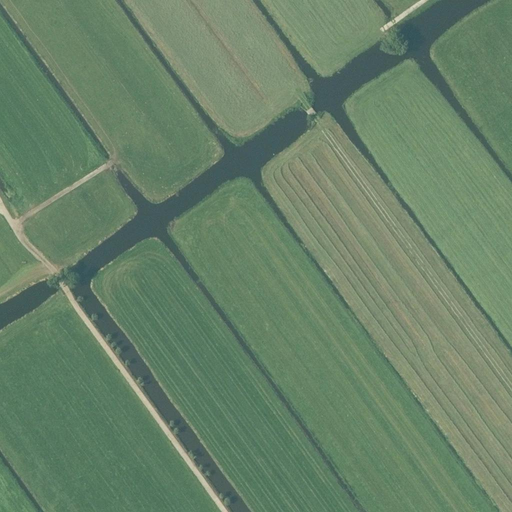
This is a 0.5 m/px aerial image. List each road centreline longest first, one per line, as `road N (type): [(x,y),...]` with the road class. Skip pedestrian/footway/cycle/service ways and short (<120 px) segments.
road 1 (track): [(511,388),(303,102)]
road 2 (track): [(223,511),(48,265)]
road 3 (track): [(116,159),(12,225)]
